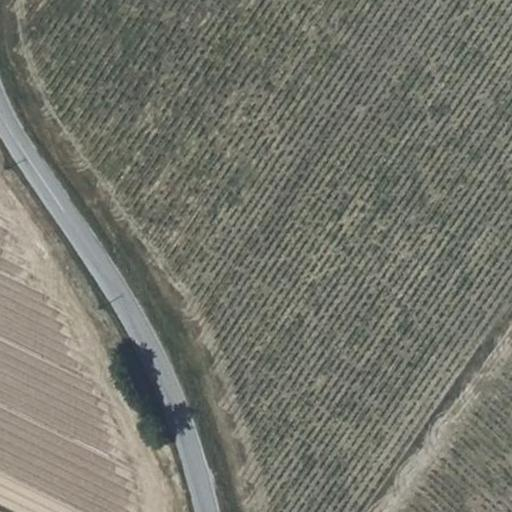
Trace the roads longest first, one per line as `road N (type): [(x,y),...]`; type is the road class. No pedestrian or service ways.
road 1 (residential): [(207,511),(185,430),(152,353),(0,109)]
road 2 (track): [(511,329),(379,511)]
